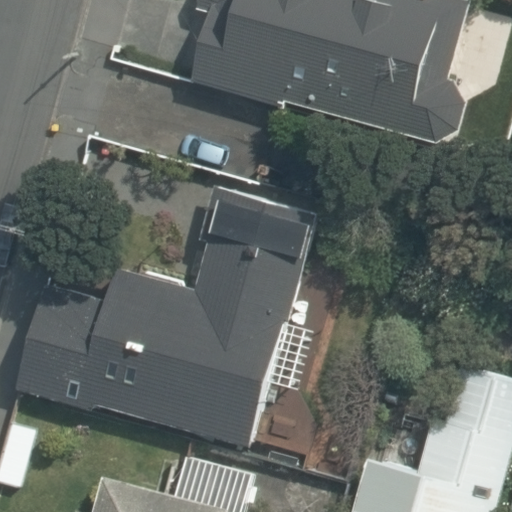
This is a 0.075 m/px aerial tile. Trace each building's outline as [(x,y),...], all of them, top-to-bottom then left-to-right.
[(293,99),(443,140),(466,128),(474,100),(463,78),(456,76),(476,0),(207,0),(206,6),(220,9),(200,80),(291,105),(293,99)] [(102,401),(256,444),(320,214),(219,186),(213,208),(221,211),(200,286),(123,264),(114,299),(52,282),(23,386),(100,408),(102,401)] [(354,511),(503,511),(511,478),(511,375),(469,365),(455,420),(439,416),(426,466),(370,452),(354,511)] [(0,469),(0,480),(24,487),(40,425),(14,418),(0,469)] [(259,511),(244,508),(256,466),(191,448),(181,484),(111,465),(98,511),(93,511),(70,506),(67,511),(259,511)]
